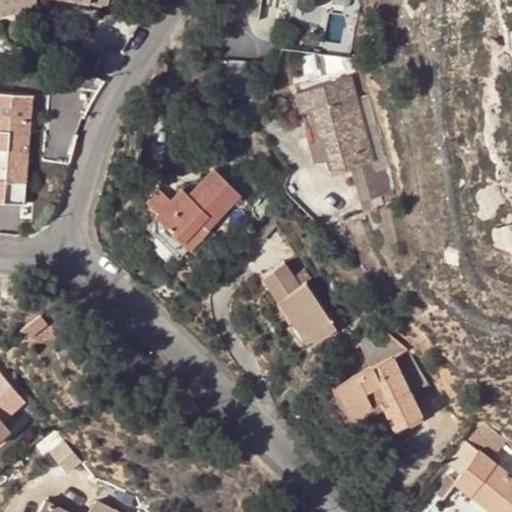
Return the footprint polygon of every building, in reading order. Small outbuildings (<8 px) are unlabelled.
[(0,0),(0,14),(35,6),(33,0),(72,0),(105,7),(105,15),(119,18),(123,0),(0,0)] [(157,69),(149,81),(155,84),(162,71),(157,69)] [(357,99),(350,75),(295,91),(300,110),(310,107),(318,140),(322,139),(327,157),(331,172),(351,167),(374,161),(357,99)] [(0,199),(25,201),(31,94),(0,91),(0,199)] [(357,99),(374,161),(383,159),(385,158),(367,96),(357,99)] [(327,157),(322,139),(318,140),(308,142),(313,160),(327,157)] [(158,207),(154,212),(180,239),(194,253),(213,233),(208,228),(240,194),(213,168),(211,156),(205,157),(199,157),(193,157),(186,155),(180,153),(183,183),(170,196),(159,184),(147,197),(158,207)] [(383,159),(374,161),(351,167),(354,178),(386,169),(383,159)] [(354,178),(361,203),(383,197),(392,195),(386,169),(354,178)] [(386,207),(383,197),(361,203),(363,212),(386,207)] [(275,227),(265,211),(246,231),(259,244),(275,227)] [(180,239),(154,212),(145,221),(171,248),(180,239)] [(278,299),(284,295),(315,338),(336,323),(304,280),(301,283),(284,262),(262,277),(278,299)] [(148,285),(164,301),(171,294),(155,278),(148,285)] [(315,338),(284,295),(278,299),(310,342),(315,338)] [(369,367),(392,355),(405,349),(378,326),(357,345),(369,367)] [(405,349),(392,355),(412,393),(428,387),(405,349)] [(412,393),(392,355),(369,367),(334,384),(351,417),(381,401),(385,408),(395,427),(421,414),(412,393)] [(0,415),(0,392),(11,384),(0,371),(0,432),(9,426),(2,418),(0,415)] [(11,384),(0,392),(0,415),(2,418),(24,399),(11,384)] [(381,401),(351,417),(354,424),(385,408),(381,401)] [(448,475),(455,480),(495,511),(511,511),(511,473),(480,449),(494,431),(484,423),(471,425),(462,438),(471,445),(448,475)] [(455,480),(448,475),(435,490),(442,496),(455,480)] [(69,511),(46,500),(40,511),(69,511)]
